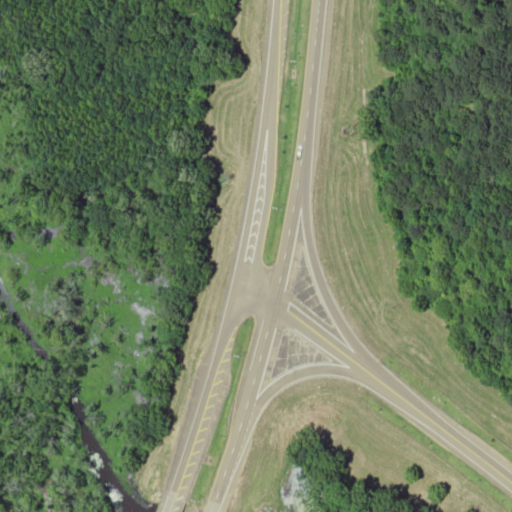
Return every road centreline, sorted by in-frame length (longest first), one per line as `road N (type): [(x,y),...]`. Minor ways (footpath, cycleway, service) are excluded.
road 1 (primary): [(276,0),(234,290),(171,496)]
road 2 (primary): [(420,412),(331,307),(313,264),(306,106)]
road 3 (primary): [(511,481),(287,309),(234,290)]
road 4 (primary): [(275,302),(313,42)]
road 5 (primary): [(225,471),(268,394),(294,376),(324,369),(355,376),(420,412)]
road 6 (primary): [(211,511),(275,302)]
